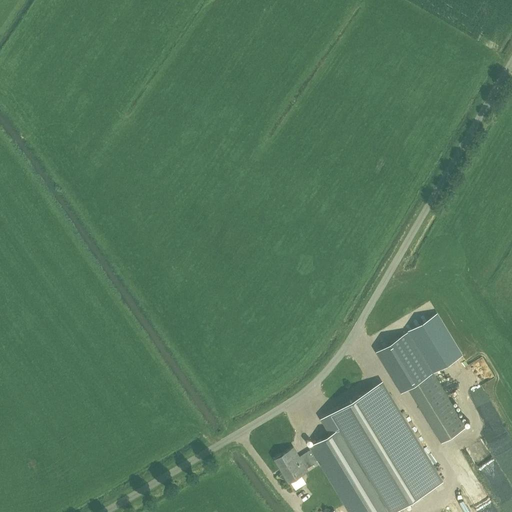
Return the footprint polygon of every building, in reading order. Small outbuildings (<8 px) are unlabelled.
[(407,331),(432,371),(461,354),(437,313),(407,331)] [(383,346),(407,386),(432,371),(407,331),(383,346)] [(471,372),(454,381),(478,424),(488,418),(483,411),(490,407),(471,372)] [(309,446),(311,449),(318,461),(349,511),(389,511),(410,499),(442,480),(381,381),(321,418),(331,433),(309,446)] [(472,448),(484,439),(481,435),(469,444),(472,448)] [(306,468),(318,461),(311,449),(299,457),(293,447),(275,459),(283,473),(280,474),(279,475),(279,476),(279,477),(285,481),(287,479),(289,481),(307,470),(306,468)] [(511,483),(498,489),(503,500),(511,496),(511,483)] [(476,511),(469,500),(459,507),(462,511),(476,511)]
